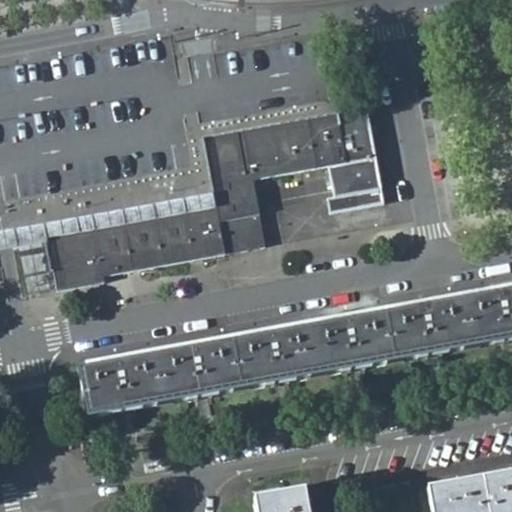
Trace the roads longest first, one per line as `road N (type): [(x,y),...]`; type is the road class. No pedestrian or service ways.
road 1 (residential): [(437,269),(22,341)]
road 2 (residential): [(511,415),(193,476)]
road 3 (residential): [(437,269),(388,4)]
road 4 (residential): [(0,47),(177,10)]
road 5 (residential): [(216,13),(246,23),(301,22),(388,4)]
road 6 (residential): [(52,497),(22,341)]
road 7 (residential): [(193,476),(52,497)]
